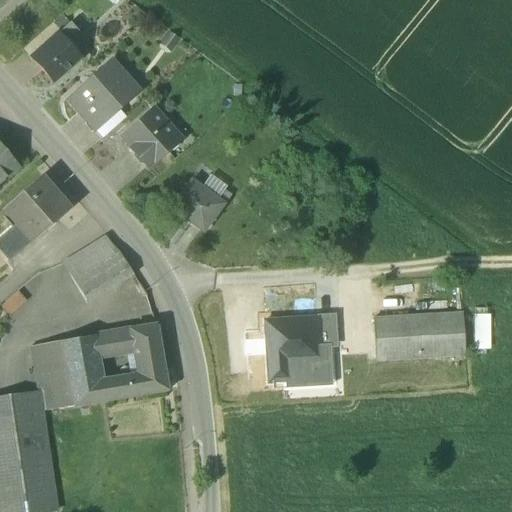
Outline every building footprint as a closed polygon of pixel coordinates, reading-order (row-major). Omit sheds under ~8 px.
[(70,25),(59,35),(59,34),(30,59),(52,83),(80,58),(70,47),(82,37),(70,25)] [(110,62),(90,80),(91,80),(67,101),(78,113),(82,109),(93,122),(98,117),(103,123),(117,110),(133,96),(124,86),(128,83),(110,62)] [(117,110),(103,123),(98,117),(93,122),(82,109),(78,113),(101,140),(125,119),(117,110)] [(178,141),(152,111),(122,138),(131,149),(130,150),(146,168),(148,167),(148,168),(166,152),(163,149),(174,139),(177,142),(178,141)] [(0,185),(5,180),(6,177),(16,167),(0,149),(0,185)] [(40,178),(3,211),(14,225),(30,242),(68,209),(40,178)] [(221,206),(190,183),(178,199),(183,202),(175,213),(202,232),(221,206)] [(14,225),(0,237),(0,253),(7,262),(30,242),(14,225)] [(105,238),(63,264),(74,282),(119,254),(105,238)] [(119,254),(74,282),(87,303),(132,276),(119,254)] [(17,293),(1,307),(9,316),(25,302),(17,293)] [(472,311),(473,349),(489,349),(488,310),(472,311)] [(462,314),(373,320),(375,362),(464,357),(462,314)] [(317,319),(264,322),(268,383),(289,382),(288,363),(320,361),(319,348),(317,320),(317,319)] [(331,319),(317,320),(319,348),(332,347),(331,319)] [(156,326),(128,331),(132,351),(137,376),(163,371),(156,326)] [(128,331),(92,337),(96,355),(96,357),(132,351),(128,331)] [(92,337),(60,342),(72,407),(103,402),(100,382),(96,357),(96,355),(92,337)] [(60,342),(29,348),(36,393),(37,393),(40,412),(72,407),(60,342)] [(137,376),(100,382),(103,402),(167,391),(163,371),(137,376)] [(36,393),(0,398),(0,511),(48,511),(55,511),(40,412),(37,393),(36,393)]
